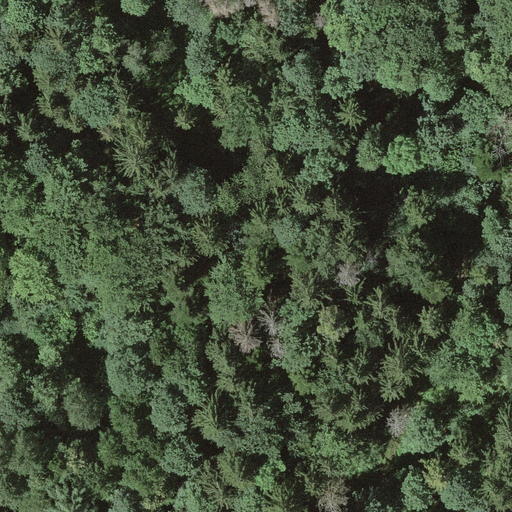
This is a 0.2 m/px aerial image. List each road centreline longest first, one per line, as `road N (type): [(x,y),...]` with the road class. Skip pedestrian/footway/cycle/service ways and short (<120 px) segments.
road 1 (track): [(0,339),(220,231),(511,64)]
road 2 (track): [(374,511),(408,437),(426,362),(511,130)]
